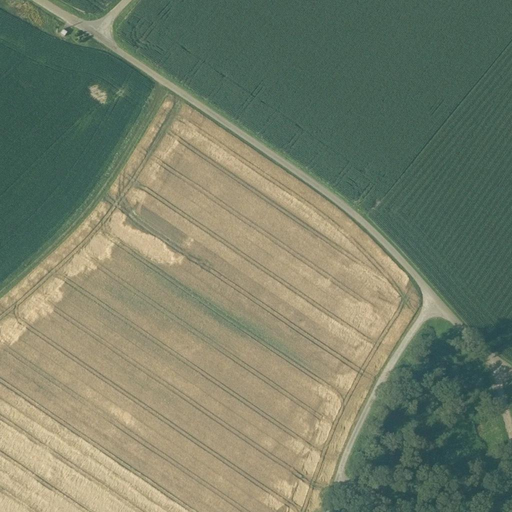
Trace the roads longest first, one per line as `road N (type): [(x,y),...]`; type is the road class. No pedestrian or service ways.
road 1 (unclassified): [(96,36),(332,198),(461,331),(511,371)]
road 2 (track): [(0,287),(102,188),(160,80)]
road 3 (track): [(435,305),(378,385),(326,511)]
